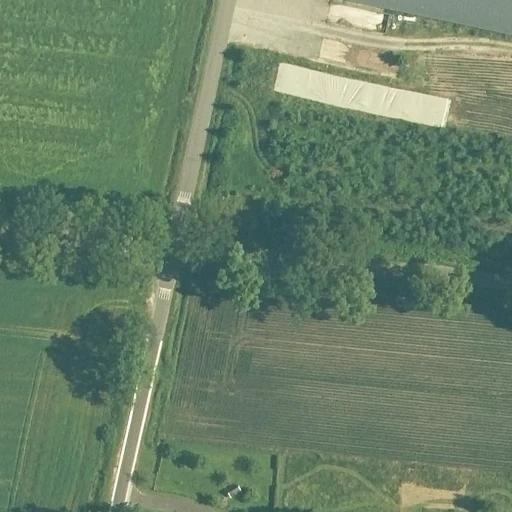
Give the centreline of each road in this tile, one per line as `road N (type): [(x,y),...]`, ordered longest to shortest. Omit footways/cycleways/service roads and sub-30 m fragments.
road 1 (unclassified): [(511,281),(170,253)]
road 2 (unclassified): [(115,511),(170,253)]
road 3 (unclassified): [(170,253),(226,0)]
road 4 (unclassified): [(170,253),(0,236)]
